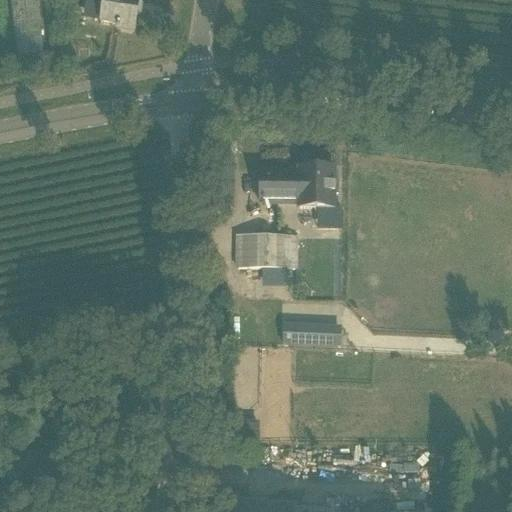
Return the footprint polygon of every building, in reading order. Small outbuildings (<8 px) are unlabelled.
[(14,0),(17,56),(42,55),(40,0),(14,0)] [(138,0),(105,0),(102,24),(118,26),(117,30),(134,33),(137,13),(136,13),(137,4),(139,4),(139,1),(138,1),(138,0)] [(260,173),(260,205),(299,206),(299,210),(334,210),(334,196),(338,196),(338,184),(335,184),(335,170),(300,169),(300,174),(260,173)] [(296,238),(238,237),(237,271),(296,272),(296,238)] [(284,326),(283,347),(341,349),(342,328),(284,326)] [(431,511),(432,496),(391,495),(391,504),(383,504),(382,511),(431,511)] [(296,511),(297,507),(250,504),(230,503),(229,511),(296,511)]
